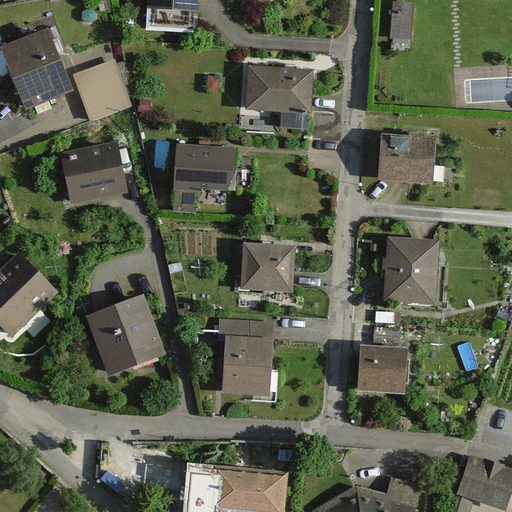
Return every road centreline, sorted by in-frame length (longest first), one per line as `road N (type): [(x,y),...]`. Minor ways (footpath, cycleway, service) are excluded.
road 1 (residential): [(336,435),(360,0)]
road 2 (residential): [(26,423),(336,435)]
road 3 (residential): [(336,435),(473,446),(511,457)]
road 4 (residential): [(26,423),(114,511)]
